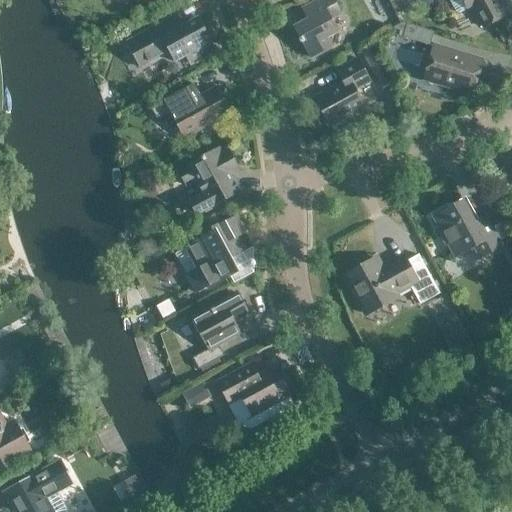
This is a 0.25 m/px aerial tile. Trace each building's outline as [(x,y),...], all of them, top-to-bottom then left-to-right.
[(340,13),(332,0),(319,0),(309,6),(314,16),(294,28),(311,58),(331,47),(326,37),(336,32),(329,19),(340,13)] [(397,0),(394,0),(391,2),(398,14),(403,11),(397,0)] [(449,0),(455,10),(458,11),(466,7),(467,10),(472,8),(483,28),(505,16),(496,0),(449,0)] [(176,16),(171,19),(127,43),(140,68),(169,52),(178,68),(189,62),(190,64),(214,51),(197,20),(182,28),(176,16)] [(433,32),(406,24),(402,38),(429,46),(433,32)] [(482,60),(433,46),(423,80),(472,94),(482,60)] [(377,55),(365,61),(370,70),(382,64),(377,55)] [(370,81),(358,59),(336,71),(343,83),(314,99),(329,126),(364,107),(354,90),(370,81)] [(199,97),(192,85),(151,108),(157,120),(170,113),(184,139),(200,130),(202,134),(217,126),(214,122),(230,114),(215,87),(199,97)] [(201,195),(189,201),(197,215),(242,190),(234,175),(239,172),(226,148),(220,151),(219,148),(178,171),(186,186),(193,182),(201,195)] [(475,225),(462,202),(434,218),(455,256),(474,246),(480,258),(501,247),(486,219),(475,225)] [(215,233),(187,248),(199,269),(186,276),(196,293),(236,271),(229,257),(244,248),(238,237),(244,234),(234,217),(213,229),(215,233)] [(439,294),(418,255),(406,262),(402,256),(381,268),(376,259),(344,276),(366,315),(397,297),(395,294),(409,286),(420,304),(439,294)] [(248,313),(237,293),(222,302),(222,303),(192,320),(208,350),(192,358),(198,369),(224,355),(218,345),(240,333),(234,321),(248,313)] [(63,344),(54,349),(58,356),(67,352),(63,344)] [(8,366),(17,381),(32,372),(24,357),(8,366)] [(289,394),(274,367),(257,376),(250,364),(217,382),(229,404),(242,397),(252,414),(289,394)] [(169,379),(159,384),(164,393),(174,388),(169,379)] [(202,381),(182,392),(190,407),(210,396),(202,381)] [(0,470),(31,453),(14,421),(5,426),(0,416),(0,470)] [(60,460),(44,469),(23,480),(24,482),(5,492),(15,511),(66,511),(66,509),(65,507),(65,506),(55,489),(71,480),(60,460)]
